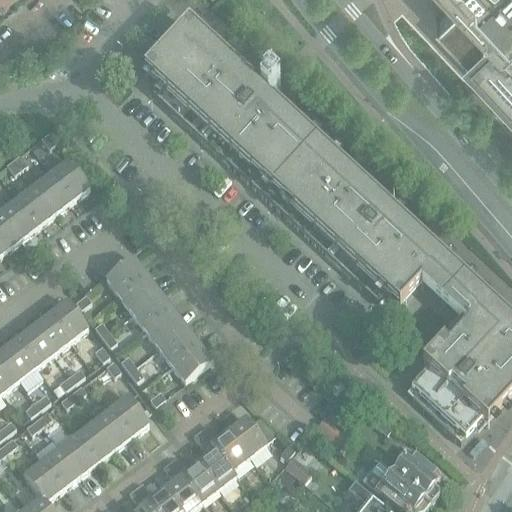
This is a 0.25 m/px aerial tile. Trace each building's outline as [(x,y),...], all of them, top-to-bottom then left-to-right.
[(511,0),(454,0),(457,3),(438,22),(436,20),(435,21),(511,102),(511,0)] [(189,30),(145,78),(159,92),(153,99),(378,308),(385,301),(400,315),(422,291),(427,296),(459,326),(468,334),(450,354),(444,348),(423,371),(429,377),(407,400),(460,449),(482,426),(488,431),(511,405),(511,329),(482,301),(450,271),(434,257),(274,108),(273,109),(253,91),(254,90),(189,30)] [(56,150),(54,147),(49,140),(42,145),(49,155),(56,150)] [(15,166),(22,176),(28,171),(21,161),(15,166)] [(15,181),(22,176),(15,166),(7,171),(15,181)] [(74,207),(91,194),(70,166),(52,179),(74,207)] [(57,220),(74,207),(52,179),(35,192),(57,220)] [(39,234),(57,220),(35,192),(18,206),(39,234)] [(22,246),(39,234),(18,206),(1,219),(22,246)] [(0,255),(4,260),(22,246),(1,219),(0,219),(0,255)] [(120,304),(148,283),(134,265),(106,286),(120,304)] [(132,321),(161,300),(148,283),(120,304),(132,321)] [(145,338),(174,317),(161,300),(132,321),(145,338)] [(76,309),(82,316),(92,308),(86,301),(76,309)] [(51,320),(72,348),(89,336),(67,308),(51,320)] [(159,355),(187,334),(174,317),(145,338),(159,355)] [(54,362),(72,348),(51,320),(33,334),(54,362)] [(103,343),(110,338),(103,328),(96,333),(103,343)] [(37,375),(54,362),(33,334),(14,348),(37,375)] [(173,374),(201,353),(187,334),(159,355),(173,374)] [(110,338),(103,343),(111,353),(118,348),(110,338)] [(0,364),(19,389),(37,375),(14,348),(0,358),(0,364)] [(110,363),(103,353),(96,358),(103,368),(110,363)] [(186,391),(214,370),(201,353),(173,374),(186,391)] [(130,378),(137,373),(129,362),(122,368),(130,378)] [(0,399),(2,402),(19,389),(0,364),(0,399)] [(114,368),(107,373),(115,383),(121,378),(114,368)] [(137,373),(130,378),(137,387),(144,382),(137,373)] [(70,382),(75,389),(85,381),(80,374),(70,382)] [(66,397),(75,389),(70,382),(60,390),(66,397)] [(338,400),(346,391),(340,386),(332,395),(338,400)] [(73,399),(78,405),(87,399),(82,392),(73,399)] [(156,413),(166,405),(161,398),(151,406),(156,413)] [(67,414),(78,405),(73,399),(62,407),(67,414)] [(35,409),(41,416),(51,408),(46,401),(35,409)] [(111,415),(132,443),(148,431),(127,403),(111,415)] [(31,423),(41,416),(35,409),(26,416),(31,423)] [(116,456),(132,443),(111,415),(95,427),(116,456)] [(388,442),(395,433),(375,417),(368,426),(388,442)] [(37,426),(42,433),(53,425),(47,418),(37,426)] [(229,438),(251,466),(268,452),(267,451),(279,441),(261,423),(252,431),(247,424),(229,438)] [(326,425),(320,433),(318,434),(337,450),(345,441),(326,425)] [(33,440),(42,433),(37,426),(27,433),(33,440)] [(2,434),(7,441),(17,434),(11,427),(2,434)] [(97,470),(116,456),(95,427),(76,442),(97,470)] [(215,441),(208,431),(201,436),(208,446),(215,441)] [(202,451),(208,446),(201,436),(194,441),(202,451)] [(234,479),(251,466),(229,438),(212,451),(215,456),(216,455),(234,479)] [(81,482),(97,470),(76,442),(59,454),(81,482)] [(482,443),(470,456),(474,461),(486,448),(482,443)] [(2,453),(7,460),(18,452),(13,445),(2,453)] [(287,466),(295,457),(288,451),(280,461),(287,466)] [(395,479),(432,509),(439,499),(438,493),(434,490),(441,481),(406,453),(398,463),(404,468),(395,479)] [(65,494),(81,482),(59,454),(43,467),(65,494)] [(238,484),(234,479),(216,455),(215,456),(198,469),(220,497),(238,484)] [(171,468),(178,478),(185,473),(177,463),(171,468)] [(285,474),(299,486),(303,490),(312,480),(294,464),(285,474)] [(428,511),(432,509),(395,479),(379,466),(363,486),(394,511),(428,511)] [(46,509),(65,494),(43,467),(24,482),(41,505),(45,510),(46,509)] [(171,484),(178,478),(171,468),(164,473),(171,484)] [(203,511),(220,497),(198,469),(181,482),(203,511)] [(278,484),(287,492),(294,484),(285,476),(278,484)] [(176,511),(200,511),(203,511),(181,482),(164,495),(176,511)] [(385,511),(354,487),(347,495),(367,510),(365,511),(385,511)] [(136,494),(144,505),(151,500),(143,489),(136,494)] [(137,510),(144,505),(136,494),(129,500),(137,510)] [(149,511),(176,511),(164,495),(147,508),(149,511)]
